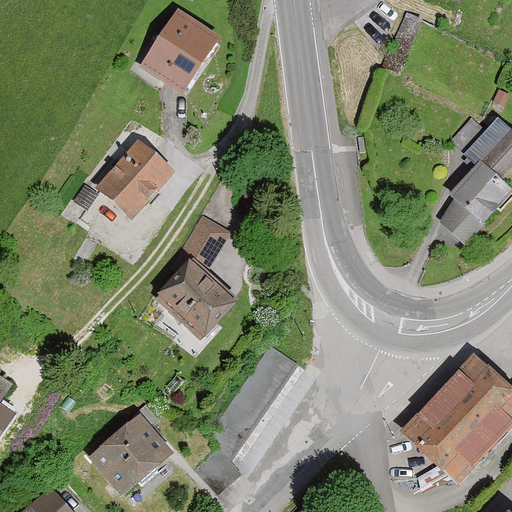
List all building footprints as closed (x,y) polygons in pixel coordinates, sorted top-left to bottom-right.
[(220,40),(178,13),(141,70),(182,97),(220,40)] [(406,13),(382,69),(397,76),(421,20),(406,13)] [(471,120),(449,143),(476,169),(448,197),(453,202),(447,208),(440,224),(462,246),(511,196),(499,183),(511,169),(511,133),(498,120),(485,134),(471,120)] [(174,176),(138,144),(95,192),(130,224),(174,176)] [(184,252),(212,266),(231,228),(203,214),(184,252)] [(193,261),(155,301),(201,344),(238,304),(193,261)] [(269,346),(205,440),(232,459),(297,365),(269,346)] [(511,388),(510,391),(474,356),(399,434),(455,487),(511,428),(511,388)] [(0,401),(12,383),(0,374),(0,401)] [(172,455),(139,418),(89,462),(123,499),(172,455)] [(218,451),(195,471),(218,496),(241,476),(218,451)] [(69,511),(49,490),(24,511),(69,511)]
